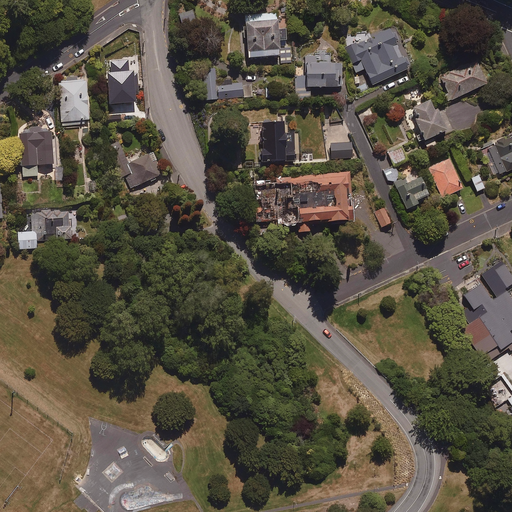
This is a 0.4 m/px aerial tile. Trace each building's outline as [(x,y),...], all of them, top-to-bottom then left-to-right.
[(292,46),(286,46),(285,26),(278,27),(277,11),(258,12),(259,18),(245,19),(247,56),(279,55),(280,63),(293,62),(292,46)] [(408,67),(389,27),(370,36),(367,29),(342,41),(357,72),(365,68),(372,84),(408,67)] [(330,52),(317,52),(317,54),(305,54),(305,75),(296,75),(296,98),(310,98),(310,86),(342,85),(341,62),(330,62),(330,52)] [(487,81),(476,58),(439,75),(444,85),(441,86),(448,100),(487,81)] [(215,67),(202,68),(203,97),(216,97),(215,67)] [(88,119),(86,79),(59,80),(61,125),(84,124),(84,119),(88,119)] [(242,83),(217,84),(217,97),(242,96),(242,83)] [(274,86),(265,87),(266,97),(274,97),(274,86)] [(447,128),(432,97),(410,108),(418,125),(412,127),(419,141),(447,128)] [(284,118),(262,120),(262,125),(251,126),(253,161),(300,159),(299,136),(285,136),(284,118)] [(52,130),(19,131),(21,176),(37,175),(36,164),(53,164),(52,130)] [(511,169),(511,134),(487,146),(493,158),(488,161),(495,177),(511,169)] [(433,136),(423,141),(426,148),(437,143),(433,136)] [(352,142),(330,143),(331,157),(352,157),(352,142)] [(126,158),(121,144),(107,149),(112,163),(126,158)] [(406,158),(401,146),(388,152),(393,163),(406,158)] [(162,174),(152,151),(127,161),(136,184),(162,174)] [(463,187),(448,157),(429,167),(443,196),(463,187)] [(400,176),(395,166),(384,171),(389,182),(400,176)] [(348,170),(252,178),(255,223),(274,221),(274,224),(295,222),(296,230),(309,229),(308,220),(352,216),(348,170)] [(484,187),(479,174),(471,177),(477,190),(484,187)] [(429,192),(420,175),(407,181),(406,177),(395,183),(406,207),(418,201),(417,197),(429,192)] [(391,222),(384,206),(373,211),(381,227),(391,222)] [(68,208),(30,210),(31,230),(17,230),(18,248),(36,247),(35,239),(69,237),(68,208)] [(511,345),(511,269),(507,263),(455,300),(496,357),(511,345)] [(500,410),(508,406),(504,399),(509,397),(498,378),(485,385),(500,410)]
